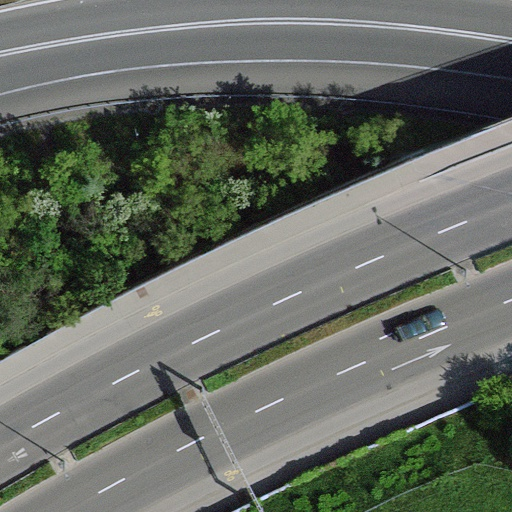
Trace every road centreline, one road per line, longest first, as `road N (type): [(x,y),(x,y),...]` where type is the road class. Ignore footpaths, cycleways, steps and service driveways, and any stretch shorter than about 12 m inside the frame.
road 1 (primary): [(511,202),(161,359),(0,448)]
road 2 (motorway): [(0,56),(108,37),(316,22),(511,40)]
road 3 (primary): [(66,511),(200,440),(511,300)]
